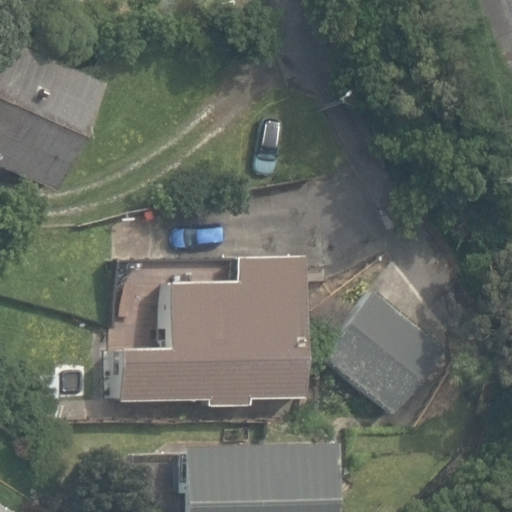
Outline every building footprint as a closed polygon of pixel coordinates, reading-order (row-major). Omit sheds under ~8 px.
[(0,169),(49,190),(94,82),(0,42),(0,169)] [(200,398),(200,404),(239,403),(239,397),(295,396),(293,255),(223,256),(223,281),(157,282),(158,347),(110,348),(111,399),(200,398)] [(364,290),(313,358),(386,413),(437,345),(364,290)] [(0,376),(0,400),(16,424),(49,423),(48,375),(0,376)] [(169,444),(169,511),(320,511),(320,442),(169,444)]
